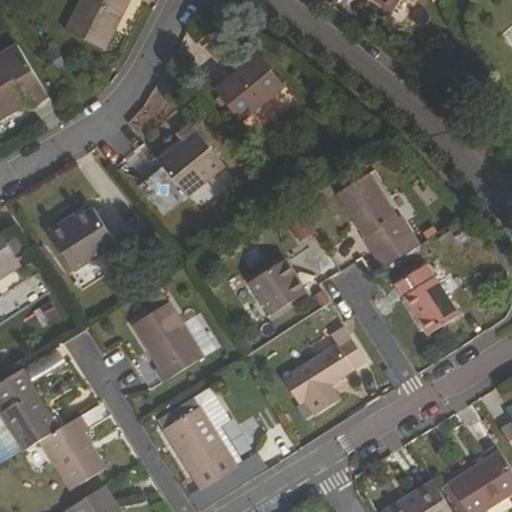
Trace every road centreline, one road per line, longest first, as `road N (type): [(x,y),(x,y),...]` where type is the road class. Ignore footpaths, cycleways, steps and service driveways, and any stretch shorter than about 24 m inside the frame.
road 1 (residential): [(278,0),(422,112),(511,214)]
road 2 (residential): [(2,177),(110,112),(136,83),(179,0)]
road 3 (residential): [(103,379),(184,511)]
road 4 (residential): [(352,291),(421,400)]
